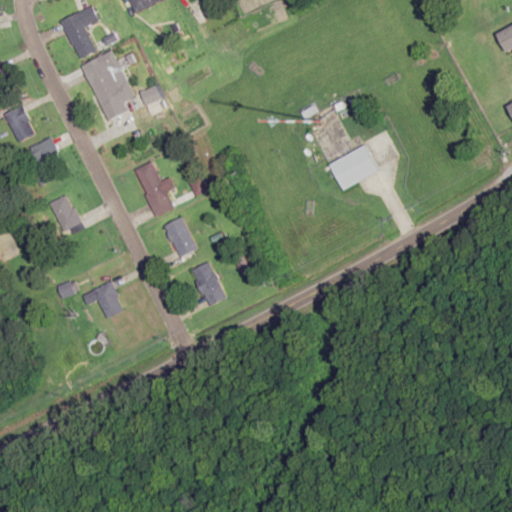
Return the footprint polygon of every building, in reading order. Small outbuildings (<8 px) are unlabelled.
[(131,0),(134,10),(163,4),(162,0),(131,0)] [(85,27),(100,20),(93,6),(60,21),(79,60),(97,51),(85,27)] [(511,47),(511,25),(498,32),(506,51),(511,47)] [(83,65),(107,121),(128,112),(124,102),(135,97),(128,80),(116,85),(111,73),(121,69),(114,51),(83,65)] [(141,93),(150,113),(163,107),(155,87),(141,93)] [(36,134),(23,106),(5,115),(19,143),(36,134)] [(50,163),(61,158),(53,138),(24,151),(39,187),(57,179),(50,163)] [(330,164),(344,190),(380,172),(366,146),(330,164)] [(134,170),(158,217),(176,208),(152,161),(134,170)] [(51,202),(61,232),(80,226),(69,195),(51,202)] [(181,258),(199,249),(182,217),(165,226),(181,258)] [(227,299),(210,263),(193,271),(209,307),(227,299)] [(123,311),(112,282),(94,290),(105,318),(123,311)]
